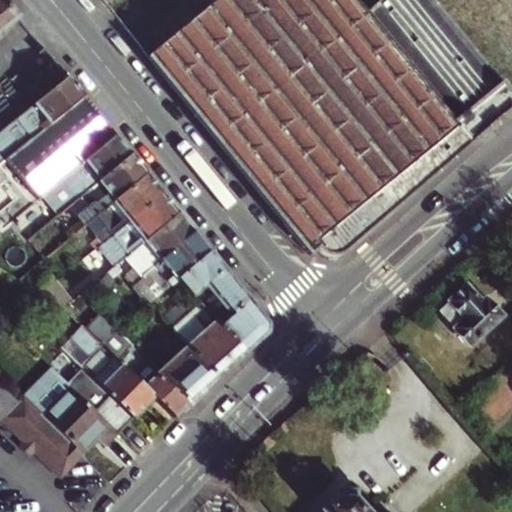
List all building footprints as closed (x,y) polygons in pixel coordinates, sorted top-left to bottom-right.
[(0,0),(0,29),(17,16),(2,0),(0,0)] [(211,0),(146,54),(309,256),(322,246),(328,252),(333,253),(337,252),(341,250),(467,143),(349,0),(211,0)] [(0,162),(3,161),(82,97),(68,79),(63,82),(0,132),(0,162)] [(32,198),(63,173),(111,133),(82,97),(3,161),(32,198)] [(53,202),(61,212),(129,155),(111,133),(63,173),(73,186),(53,202)] [(65,241),(84,225),(146,175),(129,155),(61,212),(56,216),(64,226),(58,231),(65,241)] [(96,249),(101,244),(162,195),(146,175),(84,225),(95,238),(90,243),(96,249)] [(112,267),(142,243),(177,214),(162,195),(101,244),(109,254),(105,258),(109,263),(105,267),(108,271),(112,267)] [(137,278),(157,262),(193,233),(177,214),(142,243),(151,253),(130,270),(137,278)] [(157,262),(172,280),(207,251),(193,233),(157,262)] [(211,296),(204,286),(223,271),(207,251),(172,280),(192,305),(196,309),(211,296)] [(143,304),(172,280),(157,262),(137,278),(128,286),(143,304)] [(196,309),(203,318),(238,290),(223,271),(204,286),(211,296),(196,309)] [(465,317),(453,328),(470,346),(502,316),(485,298),(481,301),(465,285),(449,301),(465,317)] [(267,333),(266,324),(238,290),(203,318),(238,360),(267,333)] [(465,317),(449,301),(438,312),(453,328),(465,317)] [(211,384),(238,360),(203,318),(196,309),(192,305),(164,328),(174,341),(211,384)] [(78,366),(92,380),(108,396),(93,411),(117,434),(154,396),(82,327),(69,314),(56,326),(67,337),(87,357),(78,366)] [(120,358),(116,356),(125,346),(95,317),(82,327),(154,396),(175,417),(192,401),(174,390),(151,377),(156,373),(147,362),(144,360),(138,365),(126,353),(120,358)] [(67,337),(58,346),(78,366),(87,357),(67,337)] [(192,401),(211,384),(174,341),(147,362),(156,373),(151,377),(174,390),(192,401)] [(0,420),(22,442),(33,453),(56,476),(79,452),(40,416),(0,375),(0,420)] [(108,396),(92,380),(77,396),(93,411),(108,396)] [(68,387),(40,416),(79,452),(82,455),(96,440),(104,448),(117,434),(93,411),(77,396),(68,387)] [(33,453),(22,442),(16,448),(27,459),(33,453)] [(323,511),(379,511),(373,506),(366,511),(362,511),(344,491),(323,511)]
